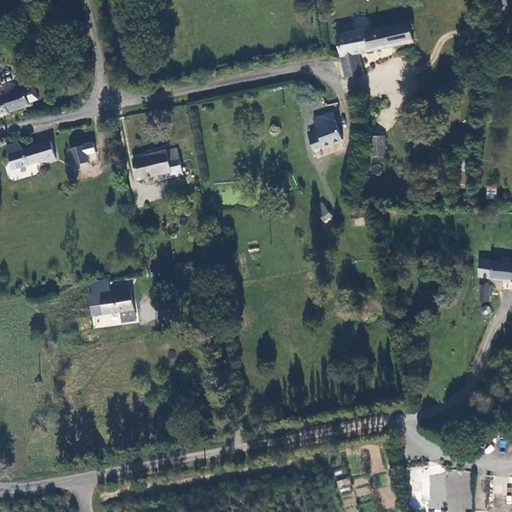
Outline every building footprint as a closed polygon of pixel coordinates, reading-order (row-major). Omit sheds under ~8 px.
[(359,54),(413,43),(410,23),(353,33),(340,35),(338,35),(340,49),(346,77),(362,75),(359,54)] [(340,35),(353,33),(352,25),(338,28),(340,35)] [(24,90),(0,95),(0,117),(9,115),(8,112),(29,107),(24,90)] [(319,136),(309,140),(312,151),(341,141),(332,114),(314,119),(317,129),(319,136)] [(317,129),(307,133),(309,140),(319,136),(317,129)] [(369,138),(370,157),(385,157),(384,137),(369,138)] [(37,164),(55,161),(51,141),(20,146),(20,142),(4,144),(10,180),(39,175),(37,164)] [(92,141),(65,150),(71,167),(98,158),(92,141)] [(171,172),(173,179),(183,176),(182,169),(177,150),(134,160),(140,180),(158,176),(171,172)] [(171,172),(158,176),(159,182),(173,179),(171,172)] [(496,199),(496,185),(486,185),(485,199),(496,199)] [(331,215),(323,201),(315,207),(323,221),(331,215)] [(366,207),(350,210),(352,218),(367,215),(366,207)] [(511,281),(511,264),(511,259),(502,258),(501,263),(482,261),(481,277),(511,281)] [(488,301),(489,288),(480,287),(479,300),(488,301)] [(133,291),(102,297),(104,315),(135,309),(133,291)] [(482,314),(490,313),(489,306),(481,307),(482,314)] [(0,435),(13,432),(4,399),(0,400),(0,435)] [(336,481),(344,509),(345,508),(346,511),(357,511),(351,490),(352,489),(349,477),(336,481)] [(356,485),(357,495),(371,494),(370,484),(356,485)]
